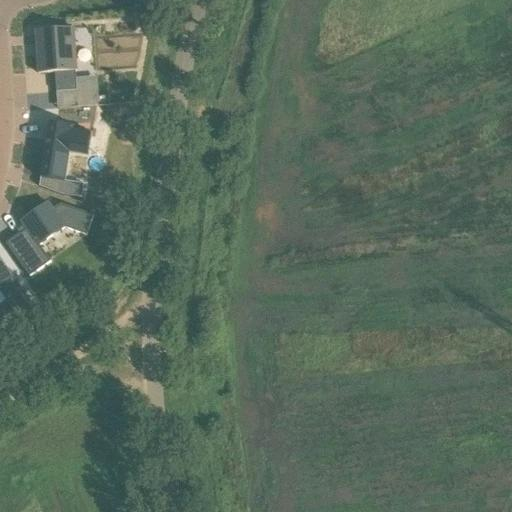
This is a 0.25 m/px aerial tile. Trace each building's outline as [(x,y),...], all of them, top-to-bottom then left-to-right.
[(34,31),(38,75),(54,73),(56,93),(76,91),(74,71),(75,71),(71,27),(34,31)] [(98,96),(78,97),(79,108),(99,106),(98,96)] [(75,126),(50,122),(40,187),(65,196),(68,179),(67,178),(71,152),(90,155),(94,133),(74,130),(75,126)] [(97,136),(90,177),(102,179),(101,186),(126,191),(134,143),(97,136)] [(7,244),(30,278),(52,263),(40,246),(65,229),(87,237),(94,216),(62,205),(54,211),(49,204),(22,223),(27,230),(7,244)] [(0,267),(0,301),(18,326),(34,315),(0,267)]
